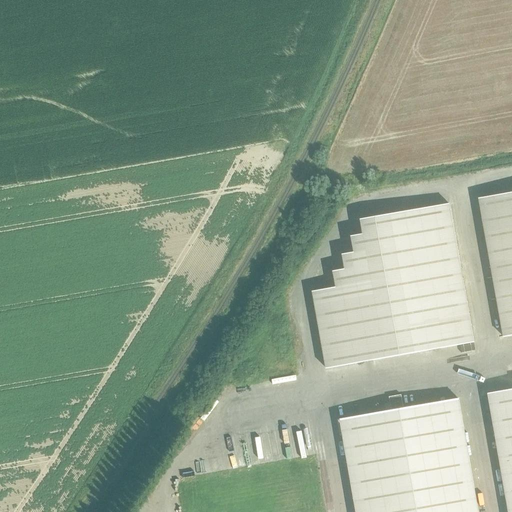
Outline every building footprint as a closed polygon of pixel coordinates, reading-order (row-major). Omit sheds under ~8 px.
[(511,193),(480,199),(504,337),(511,335),(511,193)] [(327,369),(474,343),(451,204),(362,220),(364,235),(353,237),(355,253),(344,255),(346,270),(334,272),(337,288),(314,292),(327,369)] [(511,511),(511,390),(489,394),(509,511),(511,511)] [(341,420),(352,481),(356,511),(478,511),(459,399),(341,420)] [(252,450),(256,461),(261,460),(257,449),(252,450)]
